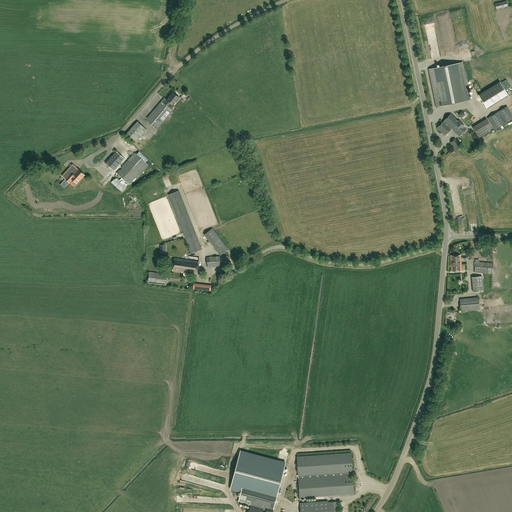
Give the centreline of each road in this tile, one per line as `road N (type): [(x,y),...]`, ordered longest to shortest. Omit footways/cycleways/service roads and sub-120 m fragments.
road 1 (unclassified): [(373,511),(431,369),(445,244)]
road 2 (unclassified): [(100,156),(186,59),(286,0)]
road 3 (unclassified): [(446,235),(403,0)]
road 4 (unclassified): [(239,265),(277,250),(358,267),(445,244)]
